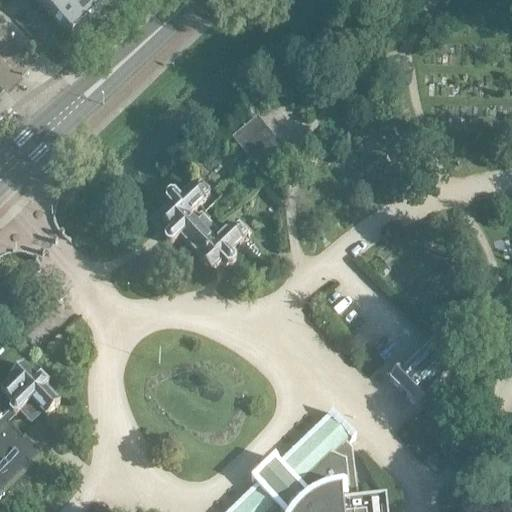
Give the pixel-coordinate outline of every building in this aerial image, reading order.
[(113,0),(36,0),(35,2),(72,40),(113,0)] [(303,48),(295,41),(292,45),(288,49),(296,56),(303,48)] [(290,158),(257,120),(233,141),(266,178),(290,158)] [(215,230),(201,216),(194,223),(190,218),(205,203),(203,200),(210,194),(200,185),(194,191),(192,189),(179,201),(175,196),(170,196),(167,199),(167,201),(167,204),(171,208),(159,220),(170,231),(171,232),(167,237),(166,238),(165,239),(165,240),(165,241),(165,242),(165,243),(166,244),(167,245),(168,246),(169,246),(170,247),(172,247),(173,246),(175,245),(180,240),(200,261),(199,262),(211,274),(215,270),(223,263),(228,267),(232,267),(236,264),(236,259),(231,255),(242,245),(244,243),(241,240),(248,234),(239,225),(232,231),(230,229),(214,244),(210,239),(217,232),(215,230)] [(64,297),(61,293),(61,292),(58,289),(57,289),(54,285),(51,285),(48,288),(47,291),(57,302),(60,303),(63,300),(64,297)] [(427,396),(458,367),(458,366),(450,357),(454,353),(454,349),(452,346),(447,346),(447,347),(442,343),(439,346),(435,342),(433,344),(403,373),(401,370),(394,377),(391,379),(389,381),(417,410),(429,399),(427,396)] [(42,458),(25,441),(24,441),(22,439),(9,425),(16,418),(16,417),(18,417),(21,414),(31,425),(42,414),(46,419),(60,405),(46,390),(49,387),(41,379),(41,378),(37,382),(22,366),(8,380),(10,382),(0,392),(0,393),(13,406),(10,409),(10,411),(9,411),(1,418),(0,416),(0,499),(3,497),(41,459),(42,458),(41,458),(42,458)] [(359,504),(354,459),(353,451),(345,443),(348,440),(332,423),(279,473),(274,468),(271,471),(272,472),(262,481),(262,480),(258,483),(264,488),(239,511),(387,511),(386,501),(384,501),(359,504)] [(37,424),(22,439),(24,441),(25,441),(42,458),(41,458),(42,458),(41,459),(42,459),(57,444),(37,424)]
